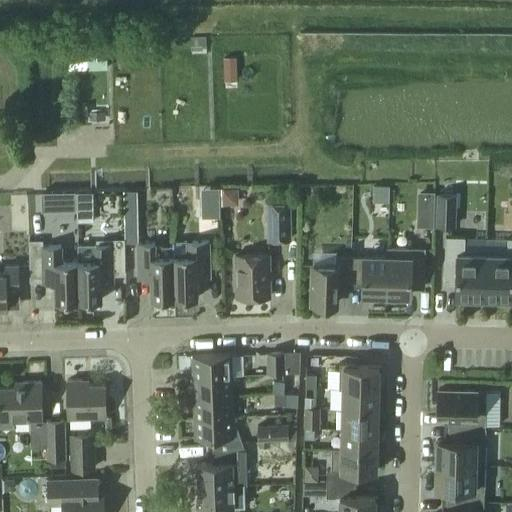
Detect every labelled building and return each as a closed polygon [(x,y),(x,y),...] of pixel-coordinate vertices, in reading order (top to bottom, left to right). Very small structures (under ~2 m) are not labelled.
[(219,216),(219,187),(203,187),(203,217),(219,216)] [(42,192),(42,209),(76,208),(76,191),(42,192)] [(91,219),(91,193),(77,193),(77,219),(91,219)] [(419,193),(418,224),(432,224),(433,193),(419,193)] [(456,194),(437,194),(436,225),(455,225),(456,194)] [(125,197),(125,213),(137,213),(137,197),(125,197)] [(266,201),(267,240),(291,239),(291,201),(266,201)] [(465,237),(446,236),(444,283),(456,283),(456,296),(472,297),(472,301),(485,301),(486,253),(464,252),(465,237)] [(511,237),(508,238),(508,254),(486,253),(485,301),(497,301),(497,297),(511,297),(511,237)] [(125,239),(112,239),(112,243),(113,274),(125,274),(125,239)] [(42,240),(29,240),(30,276),(43,276),(42,255),(42,245),(42,240)] [(173,240),(173,254),(174,298),(179,298),(179,300),(193,300),(193,298),(198,297),(197,271),(211,271),(210,240),(173,240)] [(174,298),(173,254),(155,255),(155,241),(137,241),(138,273),(151,272),(152,299),(157,298),(157,301),(170,300),(170,298),(174,298)] [(112,243),(78,243),(78,259),(79,300),(101,300),(101,276),(113,275),(113,274),(112,243)] [(42,245),(42,255),(43,276),(43,277),(55,277),(55,300),(79,300),(78,259),(61,260),(61,244),(42,245)] [(387,246),(388,255),(387,294),(409,295),(410,283),(424,284),(425,247),(388,246),(387,246)] [(273,268),(270,268),(269,254),(235,254),(236,296),(270,295),(270,279),(273,279),(273,268)] [(350,282),(351,255),(336,255),(336,265),(312,264),(311,302),(337,303),(337,281),(350,282)] [(351,255),(350,282),(363,282),(363,293),(387,294),(388,255),(364,255),(364,256),(351,255)] [(4,272),(0,272),(0,312),(7,312),(7,306),(8,306),(7,291),(20,291),(20,263),(4,263),(4,272)] [(267,351),(267,373),(285,372),(285,351),(267,351)] [(192,355),(193,376),(232,375),(231,353),(192,355)] [(358,365),(358,363),(340,362),(339,388),(343,388),(379,389),(379,367),(381,367),(381,366),(358,365)] [(232,375),(193,376),(194,396),(232,395),(232,375)] [(66,380),(67,417),(106,416),(105,384),(81,384),(81,379),(66,380)] [(0,386),(0,420),(43,419),(42,380),(23,381),(23,386),(0,386)] [(274,380),(273,394),(284,393),(284,381),(274,380)] [(379,389),(343,388),(343,400),(343,408),(378,408),(379,389)] [(449,414),(449,427),(486,428),(485,428),(486,390),(484,390),(439,389),(438,414),(449,414)] [(232,395),(194,396),(195,416),(233,415),(232,395)] [(320,407),(305,407),(305,426),(320,426),(320,407)] [(380,410),(380,408),(378,408),(343,408),(342,428),(378,429),(378,409),(380,410)] [(233,415),(195,416),(195,438),(234,436),(233,415)] [(65,419),(45,419),(46,446),(46,458),(66,458),(65,419)] [(287,424),(257,425),(258,439),(288,438),(287,424)] [(295,424),(287,424),(288,438),(288,439),(296,439),(295,424)] [(486,428),(449,427),(449,440),(437,440),(437,464),(485,465),(486,428)] [(378,429),(342,428),(342,448),(377,449),(378,429)] [(96,468),(95,431),(69,432),(70,469),(96,468)] [(327,469),(327,483),(337,483),(337,470),(376,471),(377,450),(379,450),(379,449),(377,449),(342,448),(332,448),(331,469),(327,469)] [(213,462),(196,463),(197,485),(243,483),(246,483),(246,449),(213,450),(213,462)] [(484,501),(485,465),(437,464),(436,487),(447,487),(447,500),(448,500),(484,501)] [(48,503),(62,503),(62,511),(103,511),(103,491),(86,492),(86,489),(77,489),(77,478),(47,479),(48,503)] [(327,483),(303,482),(303,495),(327,495),(327,483)] [(243,483),(197,485),(198,508),(214,508),(214,511),(240,511),(240,505),(244,505),(243,483)] [(336,497),(337,483),(327,483),(327,495),(327,497),(336,497)] [(340,495),(340,496),(339,511),(375,511),(376,498),(378,498),(378,497),(340,495)] [(483,511),(484,501),(448,500),(447,500),(446,511),(483,511)]
